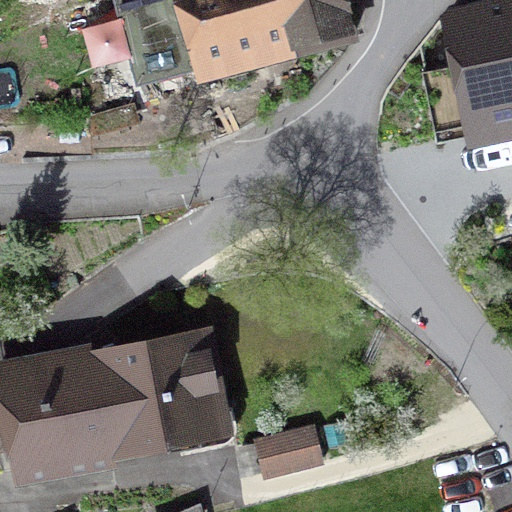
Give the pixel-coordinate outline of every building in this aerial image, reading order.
[(282,0),(134,0),(137,9),(123,12),(138,78),(292,43),(282,0)] [(282,0),(292,43),(354,29),(344,0),(282,0)] [(511,0),(447,14),(439,27),(450,78),(423,84),(436,148),(463,142),(467,159),(511,148),(511,0)] [(89,356),(111,468),(245,443),(224,330),(89,356)] [(111,468),(89,356),(15,370),(37,482),(111,468)] [(327,431),(263,447),(273,488),(337,472),(327,431)]
